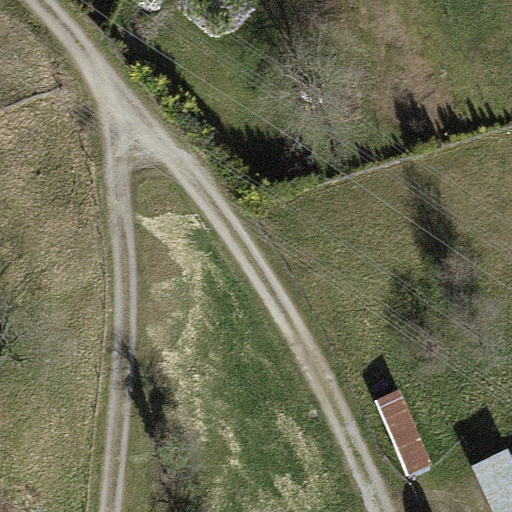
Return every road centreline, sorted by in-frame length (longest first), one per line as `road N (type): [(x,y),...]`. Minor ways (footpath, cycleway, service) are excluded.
road 1 (track): [(382,511),(312,348),(218,217),(116,99)]
road 2 (track): [(116,99),(128,299),(112,511)]
road 3 (track): [(36,0),(116,99)]
